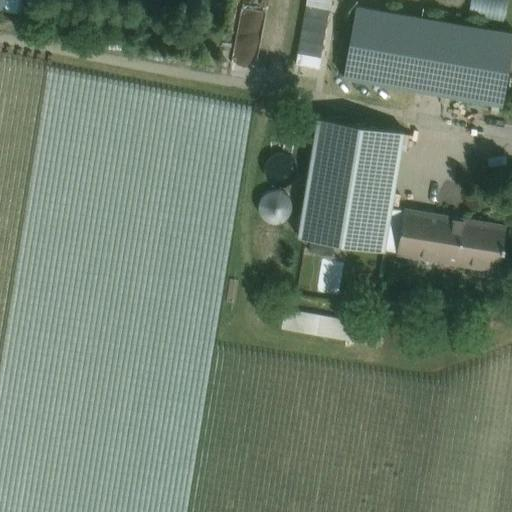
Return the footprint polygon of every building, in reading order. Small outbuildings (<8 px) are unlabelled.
[(11,0),(11,15),(34,16),(34,0),(11,0)] [(511,43),(511,33),(355,5),(324,0),(315,0),(303,70),(501,105),(511,43)] [(268,68),(279,17),(257,12),(246,64),(268,68)] [(391,207),(404,130),(317,115),(297,236),(498,270),(505,226),(391,207)] [(329,297),(354,300),(358,263),(333,260),(329,297)] [(295,335),(366,348),(370,326),(299,313),(295,335)]
